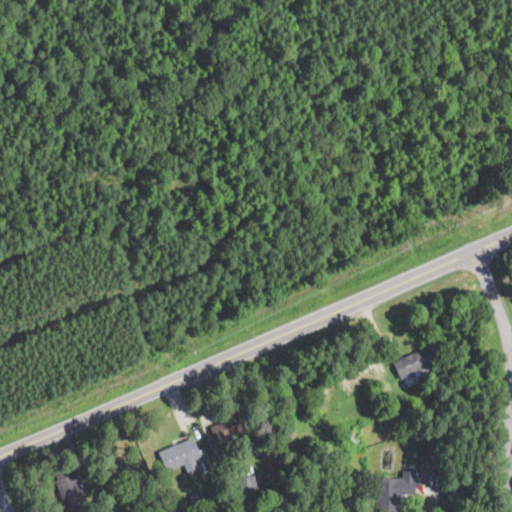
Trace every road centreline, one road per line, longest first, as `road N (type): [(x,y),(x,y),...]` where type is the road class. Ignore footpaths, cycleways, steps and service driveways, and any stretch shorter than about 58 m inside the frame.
road 1 (primary): [(511,233),(0,454)]
road 2 (residential): [(366,126),(343,163),(0,303)]
road 3 (residential): [(511,471),(511,340),(475,250)]
road 4 (residential): [(36,101),(14,191),(47,284)]
road 5 (residential): [(176,230),(226,358)]
